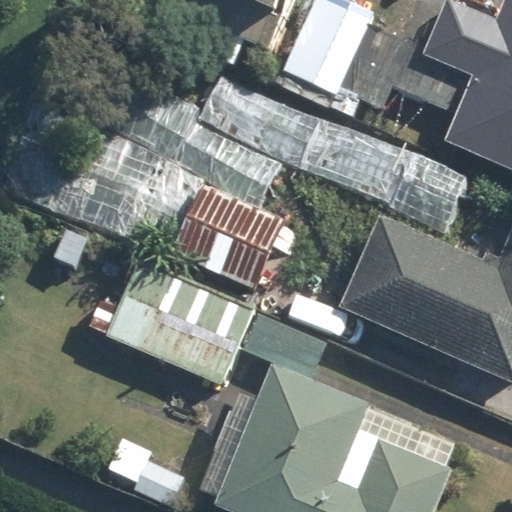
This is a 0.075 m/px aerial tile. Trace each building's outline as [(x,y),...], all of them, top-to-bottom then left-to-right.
[(300,0),(154,0),(156,1),(154,6),(220,35),(210,58),(240,71),(250,48),(275,58),(300,0)] [(382,16),(346,0),(324,0),(291,75),(345,99),(382,16)] [(511,173),(511,16),(508,26),(456,4),(430,63),(481,85),(454,148),(511,173)] [(288,158),(207,117),(183,166),(263,207),(288,158)] [(292,225),(210,192),(181,262),(263,296),(292,225)] [(495,259),(491,268),(388,224),(348,316),(511,386),(511,257),(509,265),(495,259)] [(229,390),(260,316),(144,268),(113,343),(229,390)] [(335,349),(265,320),(250,358),(282,372),(319,387),(335,349)] [(445,511),(460,476),(388,447),(369,439),(380,411),(319,387),(282,372),(224,511),(445,511)] [(123,444),(107,472),(177,511),(192,484),(123,444)]
